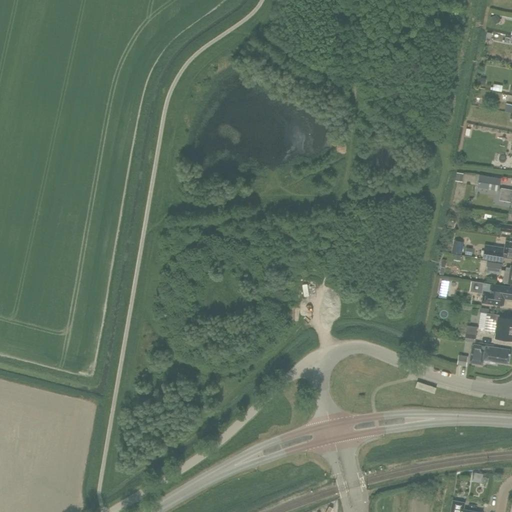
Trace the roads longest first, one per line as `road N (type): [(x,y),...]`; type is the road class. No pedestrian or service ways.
road 1 (unclassified): [(113,511),(200,456),(314,360)]
road 2 (unclassified): [(511,390),(456,382),(366,347),(314,360)]
